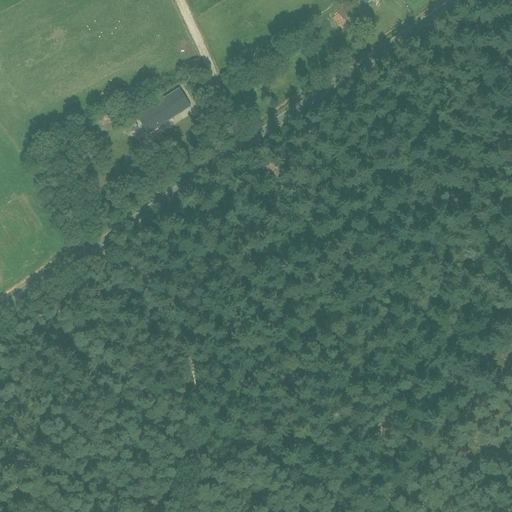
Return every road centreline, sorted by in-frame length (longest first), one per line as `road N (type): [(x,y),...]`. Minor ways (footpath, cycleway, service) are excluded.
road 1 (unclassified): [(0,309),(455,0)]
road 2 (unknown): [(0,362),(115,281),(154,283),(176,244),(278,170)]
road 3 (unknown): [(278,170),(323,127),(388,85),(439,66),(469,45),(482,21),(511,5)]
road 4 (track): [(242,144),(178,0)]
